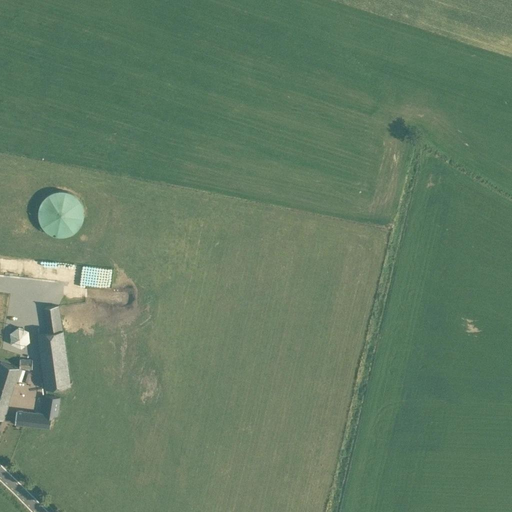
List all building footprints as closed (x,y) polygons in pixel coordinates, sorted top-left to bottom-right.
[(35,198),(48,237),(85,224),(72,185),(35,198)] [(44,306),(48,332),(38,333),(46,387),(71,384),(64,329),(62,330),(58,305),(44,306)] [(21,347),(30,340),(29,330),(19,325),(10,332),(11,342),(21,347)] [(0,363),(0,416),(4,418),(19,367),(33,367),(32,358),(19,358),(19,366),(1,360),(0,363)] [(17,409),(15,422),(51,426),(52,414),(57,415),(60,396),(46,394),(43,413),(17,409)]
